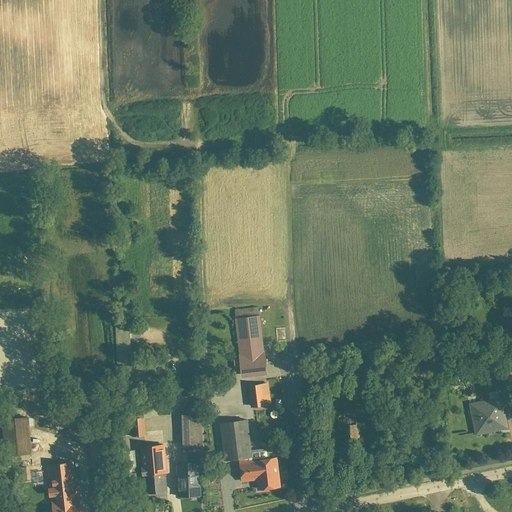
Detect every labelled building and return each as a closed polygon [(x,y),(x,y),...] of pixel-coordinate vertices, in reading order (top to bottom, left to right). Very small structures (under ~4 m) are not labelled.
[(264,369),(257,307),(232,310),(240,372),(264,369)] [(113,360),(131,359),(130,343),(129,324),(112,324),(113,360)] [(267,382),(248,384),(250,405),(269,403),(267,382)] [(474,431),(505,425),(500,397),(469,403),(474,431)] [(201,443),(201,414),(181,414),(181,443),(201,443)] [(15,452),(26,451),(24,416),(3,418),(5,452),(15,452)] [(129,418),(130,435),(144,434),(143,417),(129,418)] [(224,459),(249,456),(245,419),(219,421),(224,459)] [(360,427),(347,427),(346,440),(360,440),(360,427)] [(103,432),(88,434),(91,464),(107,462),(103,432)] [(161,444),(139,446),(141,469),(163,467),(161,444)] [(255,489),(277,486),(273,456),(238,460),(241,481),(254,480),(255,489)] [(195,461),(175,462),(176,495),(196,494),(195,461)] [(77,511),(72,462),(46,465),(51,511),(77,511)] [(166,490),(163,467),(141,469),(144,493),(166,490)]
